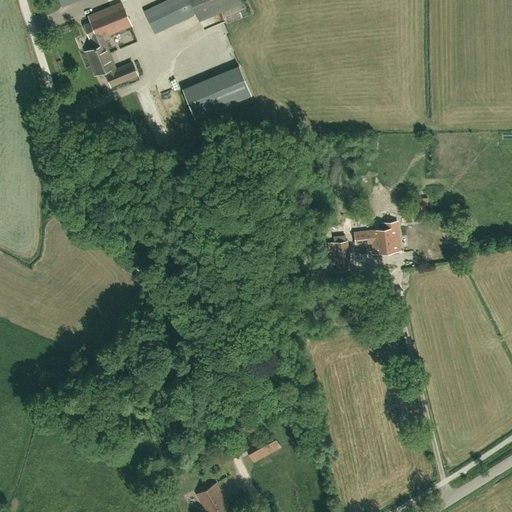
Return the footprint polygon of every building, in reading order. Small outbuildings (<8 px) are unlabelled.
[(102,52),(107,50),(102,36),(137,21),(128,0),(125,0),(88,15),(91,22),(84,25),(88,35),(90,35),(95,47),(87,50),(91,59),(102,54),(102,52)] [(199,20),(242,2),(240,0),(165,0),(144,10),(154,33),(196,14),(199,20)] [(150,42),(160,67),(190,54),(180,30),(150,42)] [(91,65),(95,74),(106,70),(107,72),(105,72),(111,85),(137,74),(132,62),(115,69),(107,50),(102,52),(102,54),(91,59),(93,64),(91,65)] [(428,198),(415,199),(416,207),(429,206),(428,198)] [(387,228),(379,228),(354,231),(356,244),(372,242),(373,253),(383,252),(383,253),(390,252),(389,251),(399,250),(398,243),(399,243),(397,226),(395,227),(395,224),(393,223),(389,223),(387,225),(387,228)] [(338,270),(350,269),(346,241),(334,242),(338,270)] [(254,462),(280,447),(269,427),(243,442),(254,462)] [(196,494),(206,511),(229,511),(232,511),(216,483),(196,494)]
